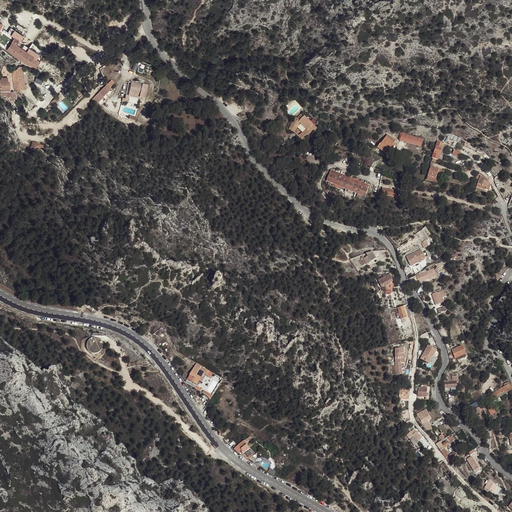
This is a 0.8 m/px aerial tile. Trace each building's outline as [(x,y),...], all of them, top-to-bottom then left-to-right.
[(21,60),(27,51),(17,45),(18,43),(14,40),(7,51),(10,53),(11,52),(14,54),(14,55),(21,60)] [(35,56),(27,51),(21,60),(30,65),(30,64),(36,67),(40,61),(34,58),(35,56)] [(22,89),(19,72),(23,71),(23,67),(20,66),(19,70),(11,71),(14,90),(22,89)] [(35,93),(37,99),(42,93),(41,92),(43,91),(45,81),(37,77),(34,87),(35,93)] [(1,94),(8,94),(8,92),(8,87),(9,87),(9,83),(7,83),(7,78),(0,78),(0,87),(1,94)] [(115,83),(112,80),(104,88),(107,90),(115,83)] [(145,99),(148,87),(132,83),(130,93),(140,95),(140,97),(145,99)] [(95,102),(107,90),(104,88),(93,99),(95,102)] [(10,96),(12,99),(16,96),(14,91),(13,91),(8,92),(8,94),(10,96)] [(296,118),(289,129),(294,133),(300,123),(307,130),(298,136),(302,141),(313,132),(317,129),(305,117),(304,117),(301,114),(297,118),(296,118)] [(423,140),(402,133),(400,141),(421,147),(423,140)] [(460,140),(449,134),(448,136),(459,142),(460,140)] [(396,140),(388,135),(381,145),(380,144),(378,148),(388,155),(395,145),(393,143),(396,140)] [(42,153),(45,145),(35,141),(32,149),(42,153)] [(438,141),(432,158),(433,158),(437,159),(438,160),(438,159),(443,143),(441,142),(438,141)] [(443,143),(438,159),(442,160),(447,145),(443,143)] [(502,169),(496,164),(491,170),(496,175),(502,169)] [(431,167),(428,176),(436,179),(439,169),(431,167)] [(427,179),(439,183),(443,171),(439,169),(436,179),(428,176),(427,179)] [(329,174),(327,181),(365,197),(368,190),(329,174)] [(480,175),(476,187),(486,190),(486,189),(489,180),(486,177),(480,175)] [(397,196),(398,191),(383,188),(381,193),(386,194),(386,193),(395,194),(395,196),(397,196)] [(421,250),(407,257),(410,264),(414,263),(413,261),(417,259),(418,261),(422,259),(420,256),(423,254),(421,250)] [(376,258),(372,252),(366,254),(368,257),(360,262),(362,265),(366,263),(367,264),(376,258)] [(419,282),(429,278),(428,275),(431,274),(429,270),(428,268),(426,270),(427,273),(417,277),(419,282)] [(384,277),(378,279),(382,287),(385,285),(387,285),(389,285),(390,283),(390,281),(392,280),(389,274),(388,275),(387,273),(383,275),(384,277)] [(436,305),(443,302),(440,292),(432,294),(436,305)] [(406,318),(403,306),(398,308),(401,319),(402,319),(403,323),(407,322),(405,318),(406,318)] [(96,338),(93,338),(91,339),(89,341),(88,343),(87,346),(88,348),(89,351),(91,352),(94,353),(96,353),(99,353),(101,351),(102,349),(103,347),(103,344),(102,342),(100,340),(98,339),(96,338)] [(421,359),(433,366),(436,360),(433,358),(437,351),(428,346),(421,359)] [(456,359),(465,354),(462,346),(452,351),(456,359)] [(409,349),(395,349),(395,375),(405,375),(404,382),(409,382),(411,366),(407,365),(409,349)] [(207,375),(209,370),(197,363),(190,374),(194,377),(192,381),(197,385),(204,373),(207,375)] [(456,387),(457,376),(453,376),(453,382),(445,382),(445,387),(451,387),(456,387)] [(490,401),(505,391),(506,393),(511,389),(511,388),(509,382),(504,385),(505,386),(503,387),(488,397),(490,401)] [(418,388),(418,397),(425,397),(427,397),(427,400),(430,400),(431,387),(428,387),(428,388),(418,388)] [(409,396),(410,388),(400,388),(398,388),(397,393),(400,394),(399,399),(404,400),(404,395),(409,396)] [(480,410),(481,410),(480,407),(479,406),(478,407),(478,408),(472,411),(476,423),(483,420),(480,410)] [(422,411),(420,413),(421,415),(419,416),(423,424),(424,423),(426,426),(429,424),(428,422),(427,421),(431,419),(426,409),(422,411)] [(422,439),(414,429),(409,434),(412,438),(410,440),(414,445),(422,439)] [(449,436),(446,438),(451,445),(456,442),(455,440),(452,436),(450,438),(449,436)] [(425,438),(421,441),(425,447),(430,443),(425,438)] [(245,440),(234,449),(237,452),(239,454),(243,451),(244,453),(249,449),(246,445),(247,444),(245,440)] [(436,445),(440,451),(443,449),(448,456),(445,458),(449,463),(458,457),(455,453),(453,454),(448,446),(450,445),(447,441),(442,444),(440,442),(436,445)] [(440,451),(445,458),(448,456),(443,449),(440,451)] [(474,471),(479,468),(472,457),(471,458),(471,457),(467,459),(474,471)] [(453,489),(442,478),(440,480),(440,481),(441,483),(440,484),(450,493),(453,489)] [(493,492),(497,487),(489,482),(485,488),(493,492)] [(460,487),(457,491),(464,498),(467,495),(460,487)] [(476,509),(480,504),(474,499),(471,503),(469,501),(468,502),(476,509)]
